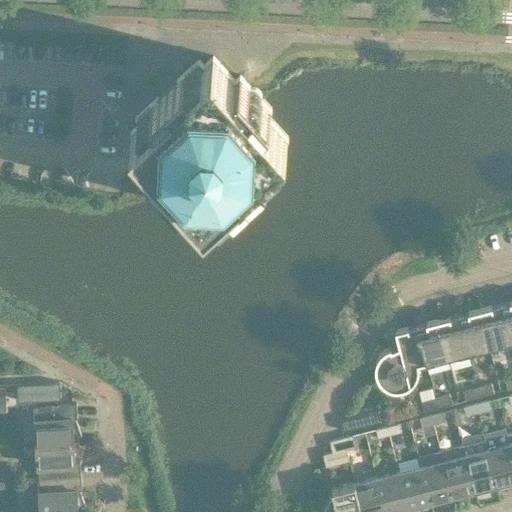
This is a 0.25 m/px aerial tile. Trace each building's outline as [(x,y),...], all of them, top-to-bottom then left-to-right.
[(147,159),(156,170),(156,172),(157,174),(157,175),(158,177),(159,179),(160,180),(161,181),(163,182),(164,183),(166,183),(168,183),(178,194),(183,189),(205,213),(216,203),(221,209),(282,153),(277,148),(288,138),(266,114),(271,109),(261,98),(261,97),(261,95),(261,93),(260,91),(259,90),(257,88),(256,87),(254,87),(253,86),(251,86),(250,86),(240,75),(235,80),(213,56),(202,65),(197,60),(136,115),(141,121),(130,130),(152,154),(147,159)] [(511,344),(511,343),(511,300),(500,303),(511,344)] [(480,308),(490,349),(511,344),(500,303),(480,308)] [(469,354),(490,349),(480,308),(459,314),(469,354)] [(438,319),(447,355),(448,360),(469,354),(459,314),(438,319)] [(426,360),(447,355),(438,319),(417,324),(426,360)] [(395,330),(399,345),(400,345),(410,384),(412,383),(413,381),(415,379),(416,377),(417,375),(418,372),(418,370),(418,367),(418,365),(418,363),(426,360),(417,324),(395,330)] [(408,386),(410,384),(400,345),(399,345),(391,348),(390,346),(388,347),(386,348),(384,350),(382,351),(380,353),(379,355),(377,357),(376,359),(376,362),(375,364),(375,367),(375,369),(375,372),(376,374),(377,377),(379,379),(380,381),(382,383),(384,385),(386,386),(388,387),(391,388),(393,389),(396,389),(398,389),(401,388),(403,388),(405,387),(408,386)] [(511,377),(498,381),(501,390),(511,387),(511,377)] [(60,398),(59,381),(17,383),(18,400),(60,398)] [(480,396),(501,390),(498,381),(477,386),(480,396)] [(459,401),(480,396),(477,386),(456,391),(459,401)] [(438,406),(459,401),(456,391),(435,397),(438,406)] [(424,410),(438,406),(435,397),(421,400),(424,410)] [(487,399),(475,402),(477,411),(489,408),(487,399)] [(466,414),(477,411),(475,402),(463,405),(466,414)] [(36,441),(79,439),(78,433),(74,434),(73,417),(77,417),(76,403),(33,405),(36,441)] [(378,409),(340,419),(343,431),(381,421),(378,409)] [(443,411),(431,414),(433,422),(445,420),(443,411)] [(421,426),(433,422),(431,414),(419,417),(421,426)] [(398,422),(387,425),(389,434),(401,431),(398,422)] [(377,437),(389,434),(387,425),(375,428),(377,437)] [(329,440),(332,451),(346,448),(356,446),(352,434),(329,440)] [(497,487),(487,448),(484,438),(462,444),(474,489),(479,488),(479,491),(497,487)] [(79,439),(36,441),(38,477),(81,475),(80,461),(75,461),(74,445),(79,445),(79,439)] [(511,454),(509,442),(487,448),(497,487),(511,482),(511,454)] [(440,449),(443,459),(453,498),(470,493),(469,491),(474,489),(462,444),(440,449)] [(332,451),(323,453),(326,466),(349,460),(346,448),(332,451)] [(453,498),(443,459),(420,465),(430,501),(434,500),(435,502),(453,498)] [(420,465),(398,470),(408,509),(426,505),(425,502),(430,501),(420,465)] [(396,511),(408,509),(398,470),(376,476),(386,511),(390,511),(396,511)] [(81,475),(38,477),(39,511),(56,511),(83,511),(83,505),(78,505),(77,489),(82,489),(81,475)] [(376,476),(354,481),(362,511),(385,511),(386,511),(376,476)] [(362,511),(354,481),(331,487),(332,491),(323,509),(329,511),(362,511)]
